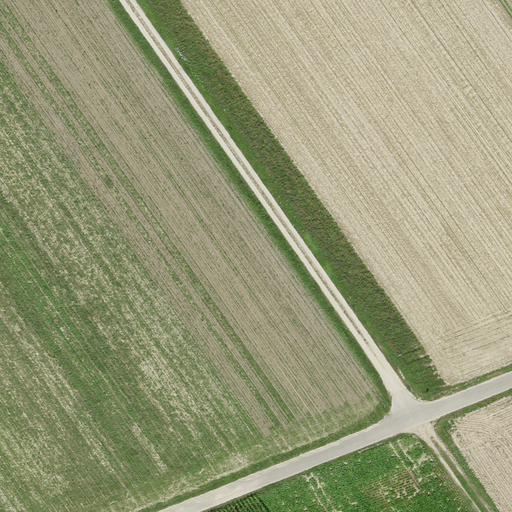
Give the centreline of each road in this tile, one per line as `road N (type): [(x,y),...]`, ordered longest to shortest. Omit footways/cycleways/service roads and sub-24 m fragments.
road 1 (track): [(121,0),(418,423)]
road 2 (track): [(511,385),(198,511)]
